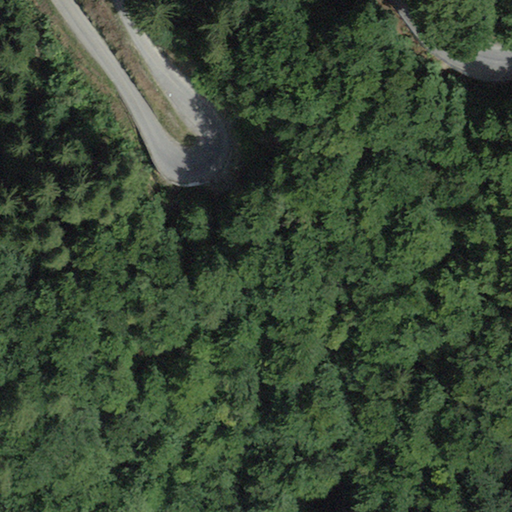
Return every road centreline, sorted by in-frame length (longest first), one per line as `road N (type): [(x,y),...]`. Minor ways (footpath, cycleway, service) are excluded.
road 1 (tertiary): [(64,0),(164,155),(190,169),(217,155),(215,135),(184,108),(119,0)]
road 2 (tertiary): [(400,0),(443,50),(480,66),(511,67)]
